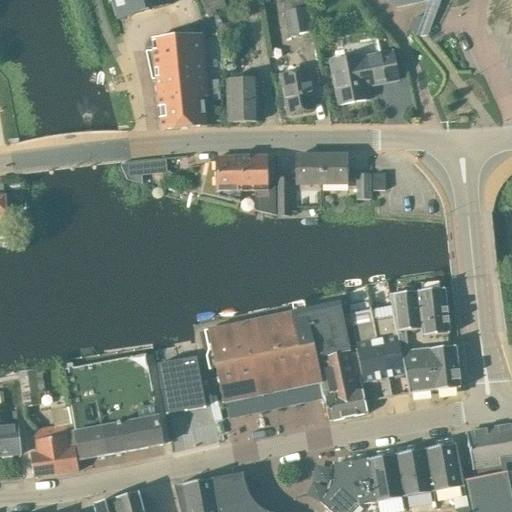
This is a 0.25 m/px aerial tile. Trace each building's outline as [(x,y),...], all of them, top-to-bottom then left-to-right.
[(113,0),(119,20),(172,5),(170,0),(113,0)] [(282,0),(285,12),(289,37),(310,33),(306,8),(304,0),(282,0)] [(152,41),(161,131),(206,127),(203,98),(208,97),(202,36),(152,41)] [(392,52),(361,58),(361,57),(330,63),(338,106),(369,100),(367,88),(398,82),(392,52)] [(288,115),(315,110),(307,71),(281,76),(288,115)] [(211,82),(212,92),(220,91),(219,81),(211,82)] [(257,81),(227,82),(228,124),(258,123),(257,81)] [(221,101),(220,91),(212,92),(213,102),(221,101)] [(322,187),(322,156),(297,156),(297,187),(322,187)] [(346,156),(322,156),(322,187),(347,187),(346,156)] [(242,192),(241,158),(216,158),(216,166),(209,164),(206,177),(210,178),(206,195),(238,202),(241,192),(242,192)] [(266,158),(241,158),(242,192),(255,192),(255,212),(275,213),(275,203),(275,188),(266,188),(266,158)] [(357,175),(357,201),(370,201),(370,175),(357,175)] [(373,175),(373,192),(385,192),(385,175),(373,175)] [(275,178),(275,188),(275,203),(292,203),(291,179),(275,178)] [(0,218),(7,218),(6,215),(9,212),(8,207),(5,205),(4,196),(3,195),(2,185),(0,185),(0,218)] [(416,293),(389,296),(394,320),(391,321),(402,375),(404,375),(408,393),(405,394),(406,395),(408,394),(413,394),(433,392),(460,389),(455,347),(448,348),(447,335),(449,335),(444,289),(416,292),(416,293)] [(339,302),(208,330),(224,404),(321,384),(329,422),(366,414),(361,390),(358,390),(350,351),(339,302)] [(350,317),(349,317),(352,329),(363,383),(380,380),(384,379),(372,323),(370,313),(350,317)] [(373,323),(372,323),(384,379),(380,380),(382,389),(390,388),(388,378),(402,375),(391,321),(373,324),(373,323)] [(146,354),(63,370),(62,371),(68,404),(74,432),(76,432),(79,448),(81,460),(162,445),(157,416),(158,416),(146,354)] [(194,360),(158,367),(168,416),(205,409),(194,360)] [(35,371),(19,373),(19,374),(24,408),(40,406),(39,394),(35,371)] [(390,388),(382,389),(383,398),(383,399),(392,398),(392,396),(391,396),(390,388)] [(51,408),(55,427),(34,429),(37,454),(31,454),(34,478),(79,472),(76,448),(79,448),(76,432),(74,432),(68,404),(51,408)] [(0,407),(0,457),(20,456),(18,426),(7,427),(6,407),(0,407)] [(511,425),(465,434),(472,472),(511,465),(511,425)] [(464,488),(461,474),(455,445),(331,467),(331,473),(331,477),(331,481),(330,486),(328,490),(326,495),(324,500),(320,504),(329,511),(468,511),(469,510),(464,488)] [(511,511),(511,465),(472,472),(474,480),(465,482),(471,511),(511,511)] [(174,487),(180,511),(264,511),(261,510),(256,505),(253,502),(250,498),(248,493),(246,489),(245,485),(243,479),(242,474),(174,487)] [(152,511),(149,498),(141,500),(139,494),(120,499),(120,497),(112,499),(112,501),(93,506),(94,511),(152,511)]
